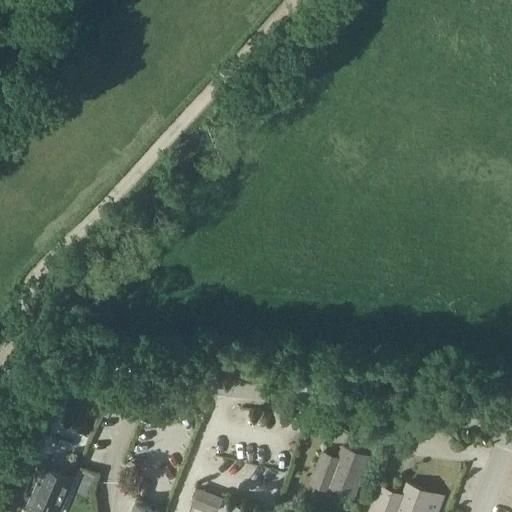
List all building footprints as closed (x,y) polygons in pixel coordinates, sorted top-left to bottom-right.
[(309,481),(329,488),(330,484),(352,492),(365,453),(342,445),(339,455),(321,448),(309,481)] [(0,504),(0,505),(14,511),(20,500),(46,511),(56,511),(57,511),(58,511),(59,511),(60,511),(59,511),(74,476),(41,461),(30,485),(12,477),(0,504)] [(379,482),(367,511),(434,511),(440,497),(428,492),(429,489),(406,480),(402,491),(379,482)] [(198,485),(191,504),(211,511),(218,511),(225,496),(198,485)] [(257,511),(259,509),(229,497),(222,511),(257,511)] [(159,511),(161,509),(136,499),(131,511),(159,511)]
